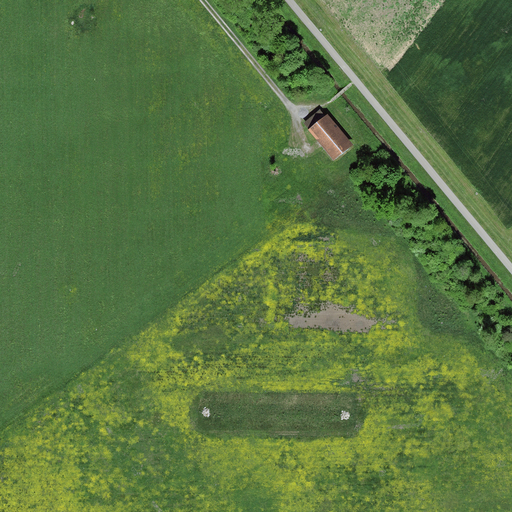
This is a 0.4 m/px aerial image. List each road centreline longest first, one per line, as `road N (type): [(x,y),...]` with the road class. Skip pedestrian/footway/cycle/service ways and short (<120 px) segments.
road 1 (track): [(0,447),(314,181)]
road 2 (unclassified): [(511,263),(292,0)]
road 3 (track): [(204,0),(298,112),(314,181)]
